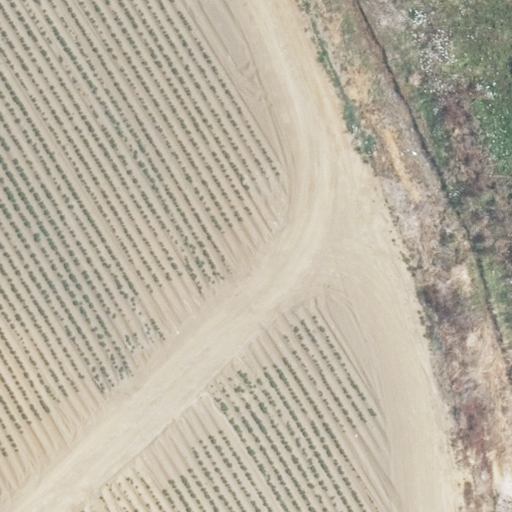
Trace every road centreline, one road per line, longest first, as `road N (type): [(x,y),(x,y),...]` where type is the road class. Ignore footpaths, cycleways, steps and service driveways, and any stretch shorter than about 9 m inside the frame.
road 1 (track): [(37,511),(303,276),(314,157),(275,0)]
road 2 (track): [(411,511),(408,479),(303,276)]
